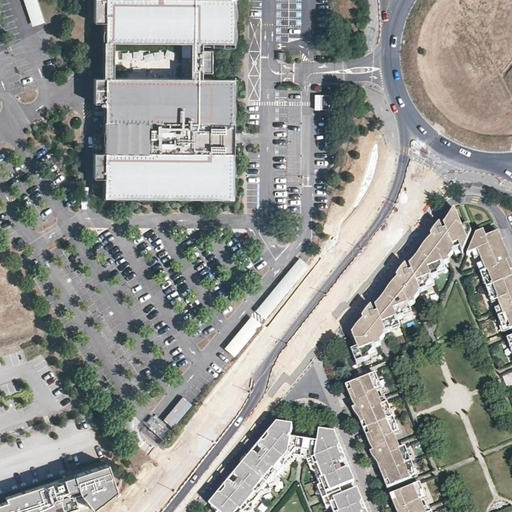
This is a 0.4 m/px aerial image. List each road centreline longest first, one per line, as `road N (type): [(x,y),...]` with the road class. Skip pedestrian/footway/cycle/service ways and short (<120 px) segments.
road 1 (secondary): [(401,100),(404,151),(392,190),(186,458),(134,511)]
road 2 (residential): [(191,511),(452,201),(494,205),(511,244)]
road 3 (secondary): [(478,160),(425,184),(163,511)]
